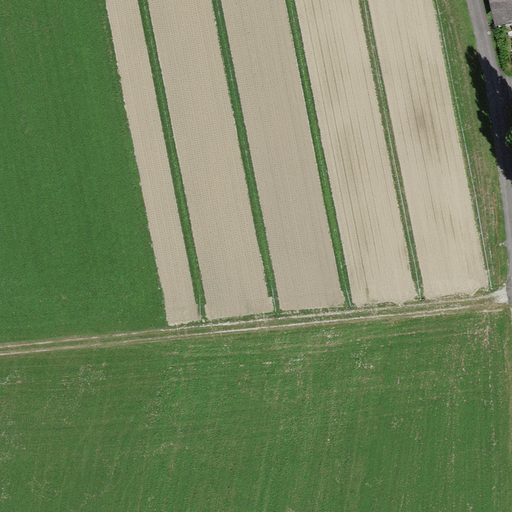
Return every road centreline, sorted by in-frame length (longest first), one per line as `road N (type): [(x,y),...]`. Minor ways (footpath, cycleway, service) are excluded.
road 1 (track): [(0,353),(511,298)]
road 2 (residential): [(469,0),(491,86),(511,236)]
